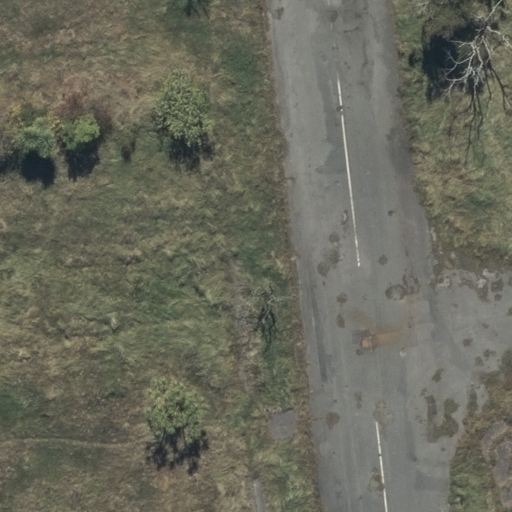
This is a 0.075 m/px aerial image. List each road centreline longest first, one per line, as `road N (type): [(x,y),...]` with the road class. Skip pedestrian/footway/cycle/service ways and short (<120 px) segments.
road 1 (track): [(386,511),(329,0)]
road 2 (track): [(367,336),(511,320)]
